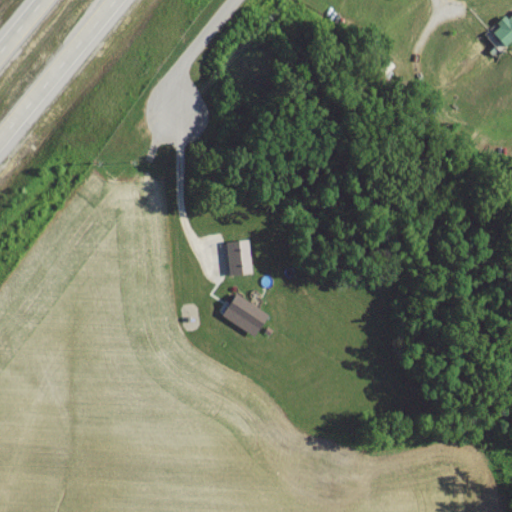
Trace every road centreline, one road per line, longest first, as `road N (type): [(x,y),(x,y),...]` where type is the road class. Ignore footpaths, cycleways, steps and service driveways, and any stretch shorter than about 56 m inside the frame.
road 1 (motorway): [(0,137),(112,0)]
road 2 (residential): [(176,116),(175,78),(239,0)]
